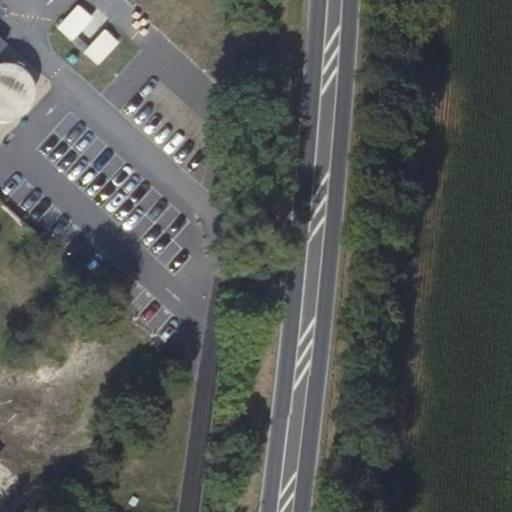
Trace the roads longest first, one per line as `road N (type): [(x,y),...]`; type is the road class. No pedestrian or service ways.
road 1 (primary): [(319,0),(269,511)]
road 2 (primary): [(302,511),(351,0)]
